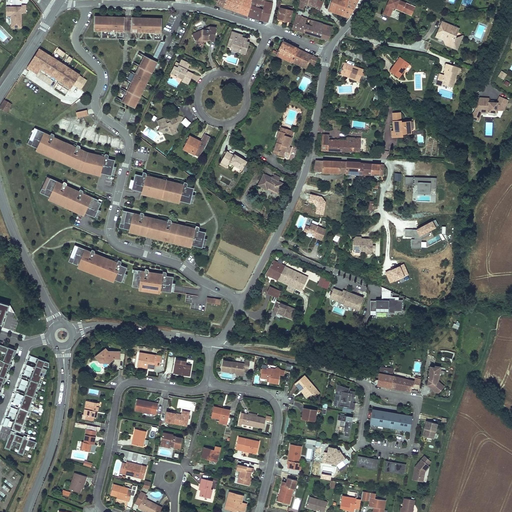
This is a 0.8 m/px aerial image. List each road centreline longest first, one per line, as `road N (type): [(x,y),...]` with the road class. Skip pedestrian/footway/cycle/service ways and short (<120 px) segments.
road 1 (residential): [(85,3),(76,43),(101,75),(96,109),(129,140),(111,237),(243,301)]
road 2 (unclassified): [(208,384),(193,390),(131,381),(119,388),(97,493),(107,511)]
road 3 (residential): [(85,3),(192,5),(271,29)]
road 4 (residential): [(370,386),(360,438),(408,447),(418,405),(377,396)]
road 5 (residential): [(259,511),(280,413),(265,392),(208,384)]
road 6 (tertiary): [(243,301),(309,154)]
road 7 (residential): [(223,340),(370,386)]
road 8 (residential): [(243,83),(219,71),(197,87),(196,101),(201,114),(226,123),(238,117),(247,94)]
road 9 (tertiary): [(27,511),(52,446),(64,372)]
road 10 (residential): [(309,154),(386,159),(382,224)]
